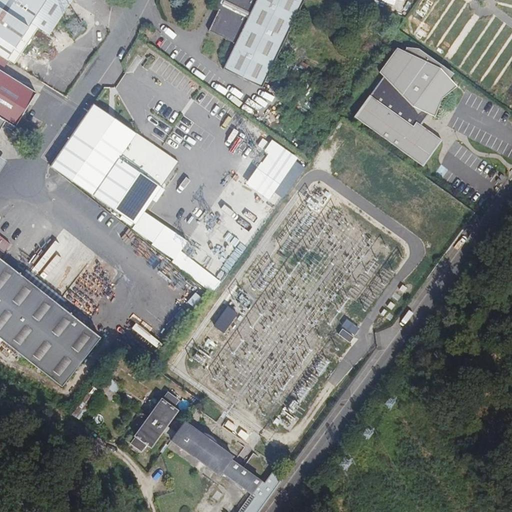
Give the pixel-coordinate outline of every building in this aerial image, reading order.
[(0,0),(0,133),(3,129),(11,134),(36,93),(2,72),(9,61),(15,65),(38,28),(49,35),(72,0),(0,0)] [(262,90),(304,0),(223,0),(218,12),(208,32),(235,45),(223,71),(262,90)] [(218,12),(223,0),(214,0),(210,8),(218,12)] [(403,54),(396,50),(380,71),(380,77),(372,89),(371,89),(356,111),(425,160),(443,135),(422,120),(430,109),(435,111),(443,94),(452,84),(446,80),(450,76),(417,52),(406,50),(403,54)] [(159,189),(117,161),(135,135),(92,106),(88,111),(49,168),(134,227),(159,189)] [(0,238),(0,257),(9,245),(0,238)] [(0,341),(60,389),(99,339),(0,260),(0,341)] [(236,314),(228,308),(215,326),(223,333),(236,314)] [(354,336),(346,331),(343,337),(350,342),(354,336)] [(104,386),(109,379),(102,374),(92,388),(99,393),(104,386)] [(115,394),(104,386),(99,393),(110,400),(115,394)] [(257,511),(282,479),(273,472),(265,484),(244,469),(234,462),(231,460),(233,457),(215,443),(216,442),(212,439),(207,435),(203,433),(203,435),(185,422),(177,434),(167,426),(178,411),(173,407),(178,401),(168,393),(163,400),(162,399),(135,436),(137,437),(131,444),(142,451),(147,444),(151,448),(162,432),(172,440),(172,441),(220,476),(222,473),(252,494),(239,511),(257,511)] [(90,408),(96,400),(88,394),(73,415),(79,419),(88,407),(90,408)]
